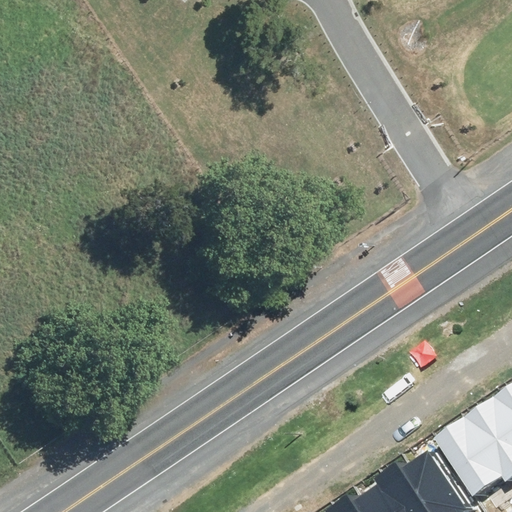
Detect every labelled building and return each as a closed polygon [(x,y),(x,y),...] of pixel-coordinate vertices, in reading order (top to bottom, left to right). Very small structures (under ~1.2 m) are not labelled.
[(511,470),(511,403),(506,396),(476,416),(511,470)] [(486,497),(511,479),(511,470),(476,416),(445,436),(486,497)] [(449,511),(467,511),(479,504),(438,444),(414,460),(449,511)] [(414,511),(449,511),(414,460),(390,477),(414,511)] [(378,511),(414,511),(390,477),(366,493),(378,511)] [(343,511),(378,511),(366,493),(342,510),(343,511)]
